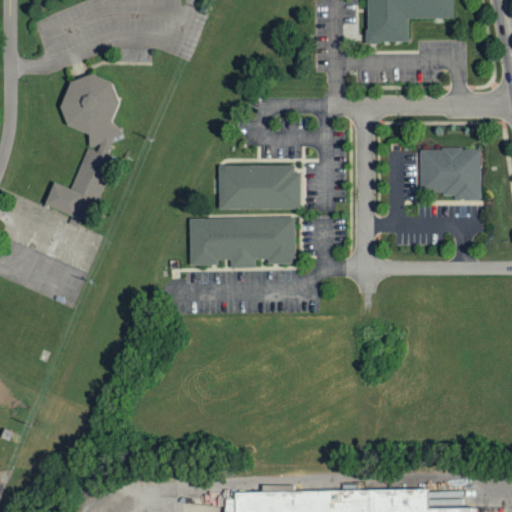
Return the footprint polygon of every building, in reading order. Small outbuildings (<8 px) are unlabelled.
[(458,15),(457,0),(370,0),(371,39),(413,39),(412,16),(458,15)] [(42,205),(66,215),(67,216),(76,220),(82,207),(93,211),(113,159),(105,156),(112,137),(122,133),(110,122),(118,100),(115,99),(109,83),(88,74),(67,81),(57,106),(64,125),(86,134),(87,143),(69,189),(51,182),(42,205)] [(482,197),(482,145),(421,145),(421,191),(455,191),(455,197),(482,197)] [(307,207),(306,172),(300,172),(299,162),(220,163),(221,209),(307,207)] [(299,262),(298,217),(194,219),(195,263),(221,262),(221,257),(235,257),(235,266),(261,266),(261,258),(272,257),(272,263),(299,262)] [(230,511),(230,500),(240,499),(240,492),(430,489),(431,497),(431,509),(480,508),(480,511),(230,511)]
